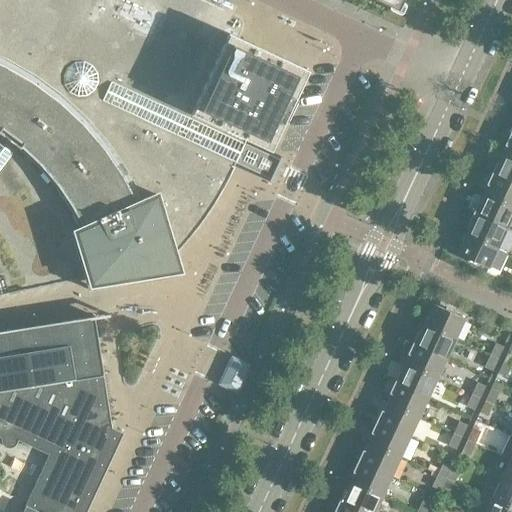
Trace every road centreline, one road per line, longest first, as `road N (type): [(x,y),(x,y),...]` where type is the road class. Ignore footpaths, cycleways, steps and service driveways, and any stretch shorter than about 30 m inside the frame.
road 1 (unclassified): [(362,35),(140,511)]
road 2 (tertiary): [(258,511),(361,291)]
road 3 (tertiary): [(399,207),(460,79)]
